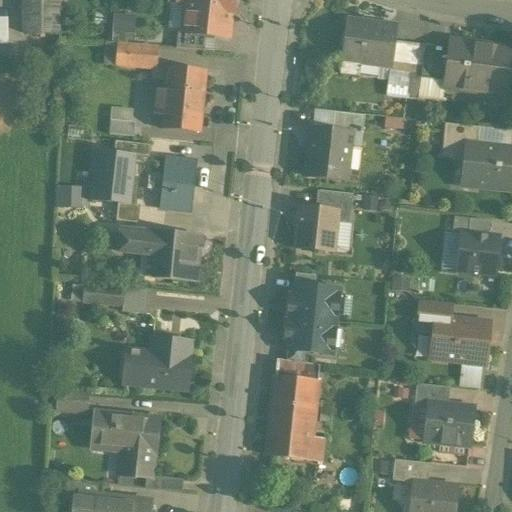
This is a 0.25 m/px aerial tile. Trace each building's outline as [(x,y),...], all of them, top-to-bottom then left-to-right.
[(57,0),(23,0),(23,34),(57,34),(57,0)] [(233,6),(187,2),(183,32),(183,33),(204,35),(226,37),(225,38),(227,38),(227,37),(230,12),(231,12),(232,12),(232,11),(233,6)] [(136,40),(136,15),(116,14),(116,40),(136,40)] [(396,27),(346,21),(339,75),(358,77),(360,60),(391,64),(393,47),(394,42),(396,27)] [(183,32),(177,31),(175,49),(203,51),(204,35),(183,33),(183,32)] [(511,49),(450,41),(449,48),(444,82),(443,88),(505,96),(511,49)] [(424,46),(394,42),(393,47),(404,48),(400,83),(419,85),(419,79),(424,46)] [(157,49),(117,46),(115,65),(155,69),(157,49)] [(449,48),(424,46),(419,79),(444,82),(449,48)] [(204,72),(167,68),(161,129),(198,133),(204,72)] [(112,132),(134,134),(136,109),(114,107),(112,132)] [(364,116),(334,113),(332,131),(349,133),(348,146),(361,148),(364,116)] [(478,128),(444,124),(442,144),(467,146),(467,145),(476,146),(478,128)] [(332,131),(311,129),(306,177),(344,182),(348,146),(349,133),(332,131)] [(114,142),(113,154),(135,156),(135,157),(149,159),(150,145),(114,142)] [(476,146),(467,145),(467,146),(462,187),(506,191),(510,149),(476,146)] [(95,151),(89,201),(117,204),(130,206),(133,175),(135,157),(135,156),(113,154),(95,151)] [(196,162),(165,158),(159,209),(190,212),(196,162)] [(139,176),(133,175),(130,206),(117,204),(115,222),(138,225),(139,206),(136,206),(139,176)] [(56,188),(56,208),(70,209),(71,188),(56,188)] [(352,195),(316,191),(314,210),(336,212),(335,223),(349,224),(352,195)] [(314,210),(299,208),(295,248),(312,250),(316,254),(324,255),(328,252),(331,252),(335,223),(336,212),(314,210)] [(468,219),(453,217),(451,235),(460,236),(460,234),(467,235),(468,220),(468,219)] [(488,222),(468,220),(467,235),(486,237),(488,222)] [(197,236),(150,232),(150,233),(126,231),(124,252),(155,255),(152,279),(192,282),(197,236)] [(467,235),(460,234),(460,236),(456,271),(493,275),(497,238),(486,237),(467,235)] [(286,318),(335,323),(338,291),(294,286),(292,296),(288,296),(286,318)] [(123,291),(83,287),(82,303),(122,307),(123,291)] [(451,305),(419,301),(417,321),(434,323),(434,319),(449,320),(451,305)] [(196,306),(160,303),(160,305),(140,303),(137,324),(157,326),(154,355),(133,353),(130,384),(155,387),(155,385),(186,388),(189,360),(191,360),(196,306)] [(335,323),(286,318),(284,340),(288,340),(286,351),(287,351),(306,353),(331,356),(335,323)] [(449,320),(434,319),(434,323),(430,358),(483,364),(488,325),(449,320)] [(306,353),(287,351),(285,362),(305,365),(306,353)] [(305,365),(285,362),(276,360),(274,378),(317,383),(319,367),(305,365)] [(317,383),(274,378),(265,456),(308,461),(317,383)] [(449,388),(415,385),(413,406),(428,408),(428,404),(447,406),(449,388)] [(87,396),(57,394),(56,411),(86,413),(87,396)] [(447,406),(428,404),(428,408),(424,442),(468,447),(472,409),(447,406)] [(159,420),(101,414),(97,449),(99,449),(99,446),(130,449),(127,477),(150,479),(153,455),(155,455),(159,420)] [(429,464),(393,461),(391,481),(400,482),(412,487),(413,483),(427,484),(429,464)] [(101,484),(66,480),(64,494),(78,496),(78,494),(100,497),(101,484)] [(427,484),(413,483),(412,487),(409,511),(452,511),(455,487),(427,484)] [(148,505),(123,502),(123,500),(100,497),(78,494),(78,496),(76,511),(149,511),(150,503),(149,502),(148,505)]
